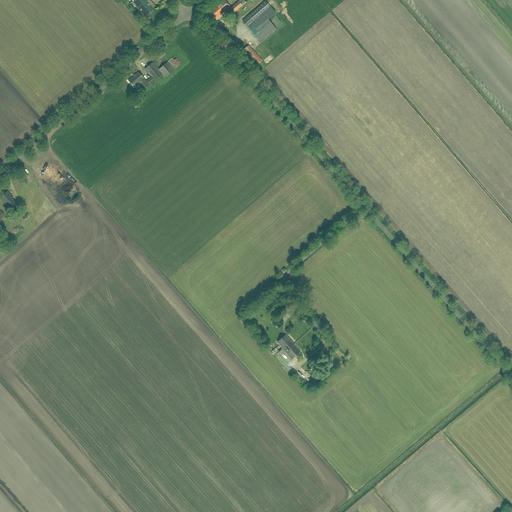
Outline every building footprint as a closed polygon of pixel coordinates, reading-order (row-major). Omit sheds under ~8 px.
[(136,6),(145,16),(153,9),(145,0),(131,0),(136,6)] [(219,2),(214,7),(213,6),(207,11),(215,20),(230,7),(223,0),(222,0),(220,3),(219,2)] [(238,1),(230,8),(234,12),(241,6),(238,1)] [(160,48),(155,53),(158,57),(164,52),(160,48)] [(152,62),(145,69),(152,77),(154,80),(159,75),(161,73),(165,77),(181,63),(176,58),(173,61),(171,59),(158,70),(152,62)] [(133,76),(128,80),(134,87),(138,84),(143,89),(149,84),(149,85),(154,81),(153,81),(151,78),(146,82),(143,78),(138,72),(134,76),(133,76)] [(0,199),(11,212),(18,205),(12,198),(13,197),(7,191),(0,197),(0,199)] [(284,351),(292,343),(285,335),(277,342),(281,347),(281,348),(284,351)] [(292,343),(284,351),(291,359),(300,352),(292,343)]
